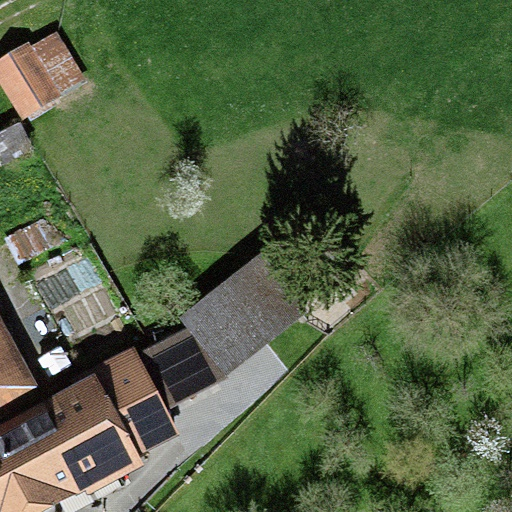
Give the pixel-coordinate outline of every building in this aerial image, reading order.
[(33,48),(30,44),(0,61),(0,83),(23,121),(63,97),(61,94),(86,79),(58,33),(33,48)] [(305,322),(257,260),(179,322),(188,333),(227,383),(228,381),(305,322)] [(0,416),(39,396),(0,320),(0,416)] [(227,383),(188,333),(138,358),(168,415),(230,384),(228,381),(227,383)] [(138,358),(134,350),(79,379),(84,389),(0,431),(0,511),(63,511),(87,500),(88,501),(144,473),(137,460),(180,438),(168,415),(138,358)]
